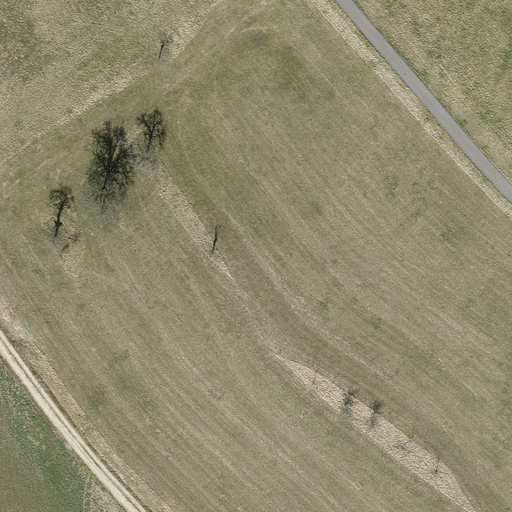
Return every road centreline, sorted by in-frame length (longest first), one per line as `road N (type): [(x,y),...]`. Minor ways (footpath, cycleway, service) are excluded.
road 1 (track): [(511,194),(345,0)]
road 2 (track): [(0,337),(41,399),(138,511)]
